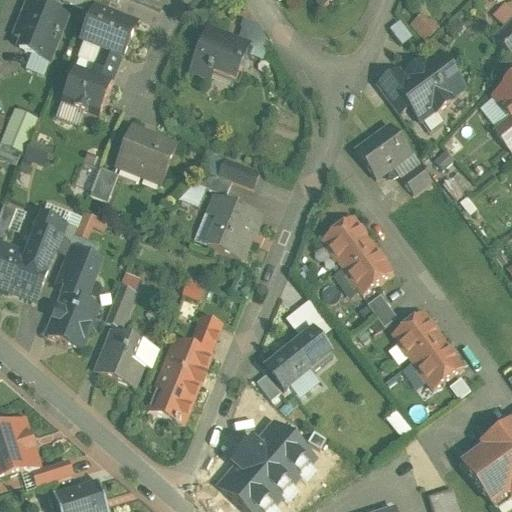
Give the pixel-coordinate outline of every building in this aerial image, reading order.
[(111,8),(92,0),(89,0),(85,11),(95,15),(96,13),(107,17),(111,8)] [(121,0),(92,0),(111,8),(117,10),(121,0)] [(316,0),(323,12),(343,0),(316,0)] [(27,5),(13,38),(24,42),(38,9),(27,5)] [(67,21),(38,9),(24,42),(20,54),(50,65),(67,21)] [(107,17),(96,13),(95,15),(83,47),(84,48),(102,55),(92,78),(114,87),(123,63),(137,29),(107,17)] [(427,44),(440,30),(425,16),(411,30),(427,44)] [(511,26),(494,45),(511,61),(511,26)] [(249,52),(208,35),(192,76),(210,83),(214,75),(236,83),(249,52)] [(102,55),(84,48),(78,62),(81,63),(77,72),(92,78),(102,55)] [(440,60),(425,71),(422,68),(409,78),(411,82),(406,85),(420,105),(410,112),(420,125),(435,114),(438,118),(451,107),(449,104),(464,92),(440,60)] [(77,72),(62,109),(99,123),(114,87),(92,78),(77,72)] [(399,75),(377,91),(399,120),(410,112),(420,105),(406,85),(399,75)] [(511,86),(501,95),(511,107),(511,86)] [(17,115),(3,149),(22,157),(36,123),(17,115)] [(391,131),(356,157),(376,184),(411,159),(391,131)] [(149,140),(133,133),(119,168),(144,178),(143,181),(162,189),(177,152),(149,141),(149,140)] [(50,154),(31,146),(25,161),(44,169),(50,154)] [(260,178),(226,165),(220,182),(253,195),(260,178)] [(421,172),(403,185),(413,200),(432,187),(421,172)] [(102,174),(91,202),(108,208),(119,181),(102,174)] [(233,187),(207,177),(195,189),(226,202),(233,187)] [(457,204),(473,192),(461,177),(445,188),(457,204)] [(202,210),(206,194),(192,191),(188,207),(202,210)] [(260,221),(217,204),(210,221),(220,225),(209,253),(241,266),(260,221)] [(71,219),(48,210),(43,223),(66,232),(71,219)] [(4,211),(0,221),(0,243),(6,245),(17,216),(4,211)] [(96,223),(84,218),(80,231),(85,233),(94,229),(96,223)] [(66,232),(43,223),(28,260),(51,270),(56,258),(67,262),(70,255),(77,236),(66,232)] [(108,228),(96,223),(94,229),(105,233),(108,228)] [(374,252),(354,224),(324,246),(344,274),(374,252)] [(511,245),(502,253),(511,267),(511,245)] [(28,260),(2,251),(0,255),(0,292),(37,307),(51,270),(28,260)] [(393,277),(374,252),(344,274),(363,299),(393,277)] [(67,293),(89,302),(102,268),(70,255),(67,262),(56,289),(67,293)] [(204,308),(209,293),(190,287),(185,301),(204,308)] [(86,309),(89,302),(67,293),(48,341),(82,355),(99,314),(86,309)] [(381,301),(368,311),(377,322),(390,313),(381,301)] [(132,308),(117,302),(106,328),(121,334),(132,308)] [(284,323),(300,343),(310,336),(318,345),(332,334),(309,304),(284,323)] [(390,313),(377,322),(385,333),(398,324),(390,313)] [(424,318),(392,341),(412,369),(445,347),(424,318)] [(223,331),(202,323),(192,348),(213,356),(223,331)] [(318,345),(310,336),(300,343),(260,374),(280,400),(330,362),(318,345)] [(144,350),(115,338),(99,379),(134,393),(142,371),(136,369),(144,350)] [(445,347),(412,369),(431,396),(463,373),(445,347)] [(211,362),(177,348),(158,395),(166,398),(157,419),(178,428),(177,430),(185,433),(188,426),(185,425),(192,408),(211,362)] [(263,382),(255,389),(269,406),(278,400),(263,382)] [(22,427),(0,434),(0,484),(24,477),(35,483),(34,478),(42,475),(35,454),(36,453),(35,451),(28,453),(26,445),(30,444),(30,442),(27,443),(22,427)] [(511,428),(482,450),(485,454),(463,469),(493,510),(510,498),(511,500),(511,428)] [(296,455),(279,440),(261,461),(278,476),(296,455)] [(252,477),(237,464),(215,489),(241,511),(275,511),(282,504),(266,490),(278,476),(261,461),(255,467),(258,470),(252,477)] [(73,482),(68,467),(42,475),(34,478),(35,483),(39,493),(73,482)] [(106,511),(99,486),(54,501),(57,511),(106,511)] [(458,511),(453,494),(429,502),(432,511),(458,511)]
